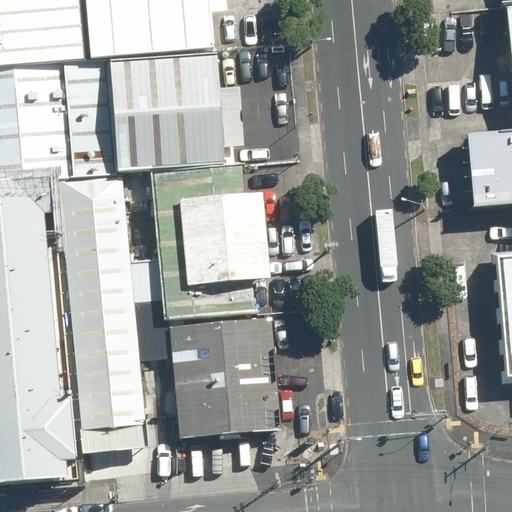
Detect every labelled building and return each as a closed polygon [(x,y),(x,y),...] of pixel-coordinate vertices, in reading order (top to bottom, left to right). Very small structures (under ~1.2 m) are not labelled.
[(80,0),(0,0),(0,68),(64,63),(86,61),(80,0)] [(80,0),(86,61),(105,60),(207,51),(202,0),(80,0)] [(511,2),(502,3),(510,107),(511,106),(511,2)] [(105,60),(117,176),(146,174),(219,168),(207,51),(105,60)] [(64,63),(73,180),(117,176),(105,60),(86,61),(64,63)] [(64,63),(0,68),(0,186),(73,180),(64,63)] [(146,174),(159,322),(165,321),(256,314),(241,166),(219,168),(146,174)] [(31,458),(139,448),(117,176),(73,180),(0,186),(0,486),(32,484),(31,458)] [(511,384),(511,251),(487,254),(497,385),(511,384)] [(266,320),(167,328),(176,441),(275,433),(266,320)]
